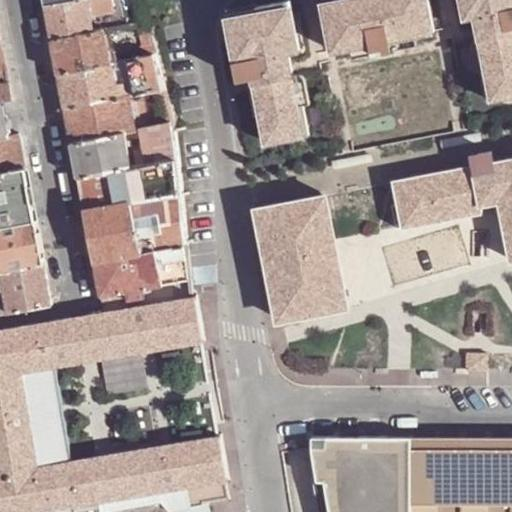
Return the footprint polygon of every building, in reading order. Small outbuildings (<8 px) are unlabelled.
[(89,0),(68,0),(47,4),(53,39),(95,30),(89,0)] [(101,0),(104,13),(119,10),(116,0),(101,0)] [(140,0),(138,0),(130,1),(135,23),(138,22),(147,20),(140,0)] [(322,0),(333,51),(379,42),(380,51),(399,47),(397,39),(436,31),(430,0),(322,0)] [(511,0),(459,0),(464,21),(474,18),(478,41),(476,42),(487,100),(511,95),(511,0)] [(262,114),(267,142),(312,134),(301,75),(298,76),(294,53),(304,51),(296,7),(264,13),(265,18),(233,24),(244,83),(252,81),(258,115),(262,114)] [(150,30),(147,20),(138,22),(146,56),(157,54),(150,30)] [(60,73),(113,63),(112,56),(110,49),(106,28),(95,30),(53,39),(60,73)] [(0,86),(12,84),(5,46),(0,47),(0,86)] [(166,88),(157,54),(146,56),(129,59),(138,94),(158,90),(166,88)] [(138,94),(129,59),(113,63),(120,97),(131,95),(138,94)] [(60,73),(67,107),(120,97),(113,63),(60,73)] [(15,100),(12,84),(0,86),(0,103),(5,102),(15,100)] [(166,88),(158,90),(166,124),(175,122),(166,88)] [(67,107),(73,142),(127,131),(137,129),(131,95),(120,97),(67,107)] [(0,139),(12,137),(5,102),(0,103),(0,139)] [(150,163),(179,157),(176,128),(175,122),(166,124),(143,128),(150,163)] [(73,142),(80,176),(117,169),(134,166),(127,131),(73,142)] [(0,173),(28,167),(22,135),(12,137),(0,139),(0,173)] [(511,157),(494,161),(492,150),(471,153),(476,173),(404,186),(408,208),(401,209),(393,210),(398,234),(484,218),(483,211),(501,208),(503,216),(508,215),(511,228),(505,229),(510,253),(511,252),(511,157)] [(134,166),(117,169),(123,202),(182,190),(179,157),(150,163),(134,166)] [(0,228),(38,221),(28,167),(0,173),(0,228)] [(117,169),(80,176),(86,209),(123,202),(117,169)] [(408,208),(404,186),(397,187),(401,209),(408,208)] [(188,244),(182,190),(123,202),(86,209),(96,261),(159,249),(188,244)] [(344,307),(323,194),(260,206),(283,323),(317,312),(318,316),(344,307)] [(46,263),(38,221),(0,228),(0,271),(5,271),(46,263)] [(192,278),(188,244),(159,249),(165,283),(192,278)] [(96,261),(102,296),(130,290),(165,283),(159,249),(96,261)] [(13,314),(54,305),(49,278),(46,263),(5,271),(13,314)] [(0,315),(13,314),(5,271),(0,271),(0,315)] [(133,307),(130,290),(102,296),(106,311),(133,307)] [(205,339),(198,296),(133,307),(106,311),(0,330),(0,511),(97,511),(101,511),(109,511),(165,501),(166,506),(168,508),(181,506),(179,487),(230,479),(223,434),(41,467),(23,371),(205,339)] [(283,323),(318,316),(317,312),(283,323)] [(511,511),(511,435),(507,435),(313,437),(313,450),(318,482),(325,482),(330,511),(511,511)]
